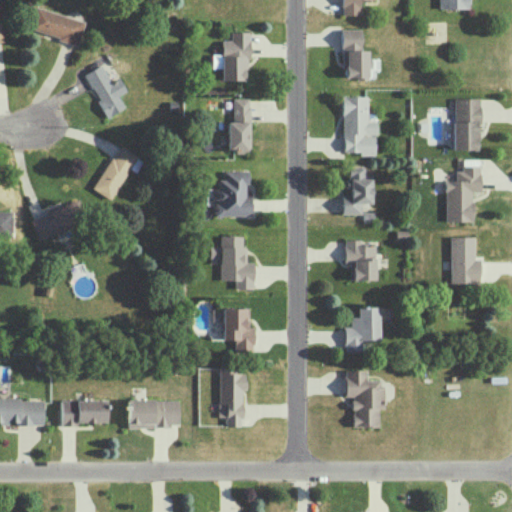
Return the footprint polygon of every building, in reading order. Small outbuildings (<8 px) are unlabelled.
[(28,29),(76,43),(83,21),(35,7),(28,29)] [(359,29),(339,28),(339,48),(359,49),(359,29)] [(219,79),(246,80),(247,32),(229,32),(229,39),(219,39),(219,79)] [(344,77),(365,78),(366,50),(344,49),(344,77)] [(82,73),(105,117),(123,107),(116,95),(125,90),(118,77),(109,82),(100,64),(82,73)] [(341,151),(358,151),(359,155),(373,155),(373,134),(375,134),(375,121),(366,121),(365,95),(340,96),(341,151)] [(225,121),(226,151),(249,150),(247,97),(231,98),(231,121),(225,121)] [(478,97),(451,98),(452,149),(476,149),(476,124),(478,124),(478,97)] [(91,188),(108,199),(128,167),(134,171),(141,159),(117,145),(91,188)] [(363,166),(347,167),(347,194),(340,194),(340,213),(360,213),(360,202),(370,202),(369,178),(363,178),(363,166)] [(443,220),(470,221),(471,191),(478,191),(478,167),(454,166),(453,180),(444,180),(443,220)] [(245,170),(222,171),(222,179),(217,179),(217,188),(212,188),(213,215),(249,214),(249,196),(245,196),(245,170)] [(28,220),(38,240),(82,219),(72,199),(28,220)] [(11,211),(0,211),(0,234),(10,235),(11,211)] [(251,289),(252,262),(245,262),(245,246),(241,246),(241,235),(218,235),(218,246),(208,245),(208,258),(218,258),(218,280),(233,280),(233,288),(251,289)] [(472,236),(448,236),(449,283),(478,282),(478,259),(472,259),(472,236)] [(374,245),(360,244),(360,239),(343,239),(343,262),(349,262),(348,279),(373,279),(374,245)] [(378,339),(378,306),(357,306),(357,316),(349,316),(349,326),(343,326),(343,351),(361,350),(361,339),(378,339)] [(221,339),(233,339),(233,351),(252,351),(252,326),(247,326),(247,307),(220,307),(221,339)] [(240,389),(245,389),(244,367),(217,368),(218,417),(224,417),(225,426),(241,425),(240,389)] [(351,426),(377,426),(377,408),(381,408),(381,379),(365,379),(365,369),(343,369),(343,396),(351,396),(351,426)] [(0,422),(42,423),(42,399),(0,397),(0,422)] [(178,426),(177,398),(126,399),(126,427),(178,426)] [(105,399),(60,399),(60,425),(75,425),(75,422),(105,421),(105,399)]
